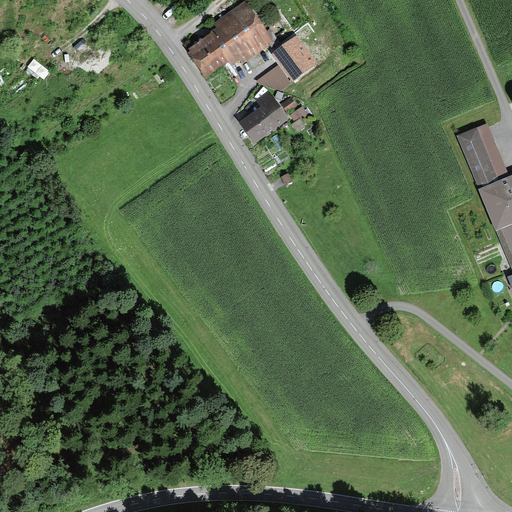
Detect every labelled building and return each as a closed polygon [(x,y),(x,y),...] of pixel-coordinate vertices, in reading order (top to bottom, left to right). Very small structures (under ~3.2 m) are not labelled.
[(91,0),(15,0),(8,8),(37,34),(48,23),(67,41),(99,8),(91,0)] [(251,6),(188,50),(208,79),(271,36),(251,6)] [(294,40),(271,56),(280,69),(262,81),(272,96),(313,67),(294,40)] [(260,108),(238,125),(253,144),(287,118),(266,92),(255,101),(260,108)] [(476,129),(455,138),(511,272),(511,318),(511,319),(511,323),(511,176),(499,182),(476,129)]
